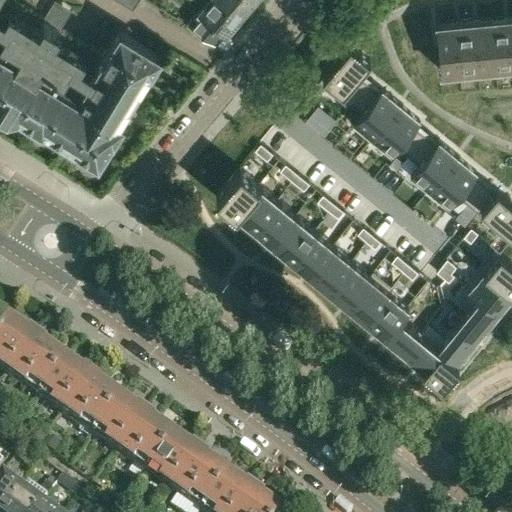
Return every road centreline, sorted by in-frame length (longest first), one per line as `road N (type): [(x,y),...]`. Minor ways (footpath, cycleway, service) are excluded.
road 1 (tertiary): [(419,477),(95,238)]
road 2 (tertiary): [(61,277),(371,511)]
road 3 (residential): [(95,238),(302,0)]
road 4 (residential): [(511,374),(471,402),(419,477)]
